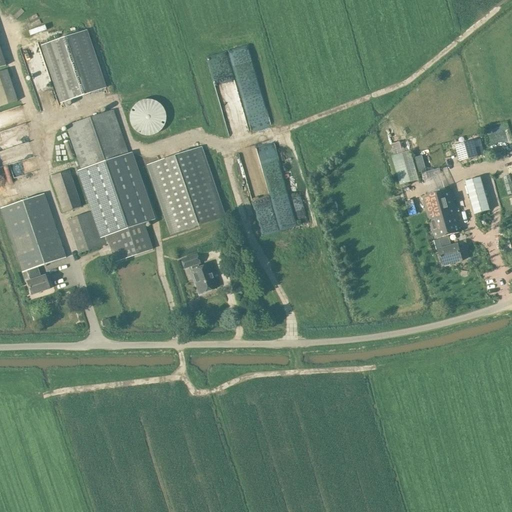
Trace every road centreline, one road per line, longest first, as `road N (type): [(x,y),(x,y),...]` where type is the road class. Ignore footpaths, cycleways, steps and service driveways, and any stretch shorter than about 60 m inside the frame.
road 1 (unclassified): [(0,347),(337,340),(427,327),(511,302)]
road 2 (track): [(177,345),(183,376),(198,392),(254,374),(375,367)]
road 3 (track): [(183,376),(40,396)]
